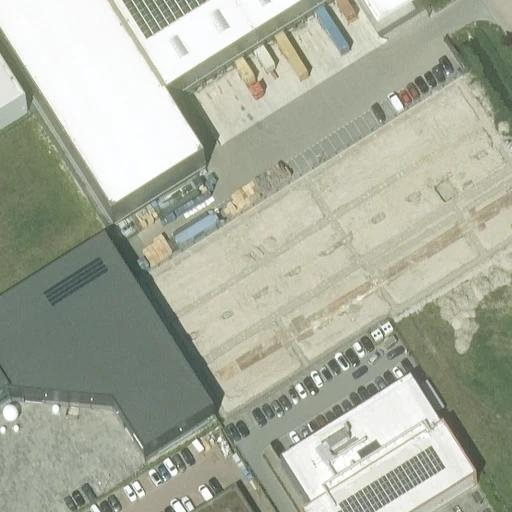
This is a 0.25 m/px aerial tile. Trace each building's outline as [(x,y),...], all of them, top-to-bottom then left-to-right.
[(0,0),(0,48),(112,228),(205,169),(166,108),(339,0),(359,0),(375,25),(411,3),(409,0),(0,0)] [(0,129),(26,114),(0,72),(0,129)] [(511,164),(458,79),(138,281),(192,368),(511,165),(511,164)] [(105,245),(0,311),(0,405),(9,400),(10,402),(112,412),(144,462),(214,418),(105,245)] [(410,384),(280,466),(308,511),(419,511),(469,480),(473,487),(476,485),(443,432),(440,433),(410,384)] [(248,511),(235,490),(200,511),(248,511)]
